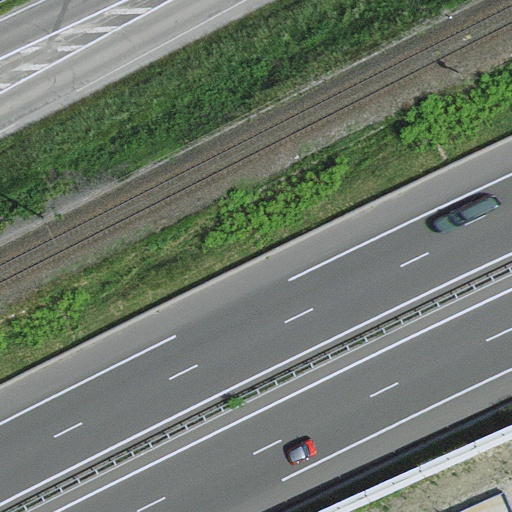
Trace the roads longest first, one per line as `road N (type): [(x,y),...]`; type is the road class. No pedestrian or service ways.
road 1 (motorway): [(511,210),(0,460)]
road 2 (motorway): [(150,511),(511,334)]
road 3 (primary): [(0,102),(164,0)]
road 4 (primary): [(140,0),(0,53)]
